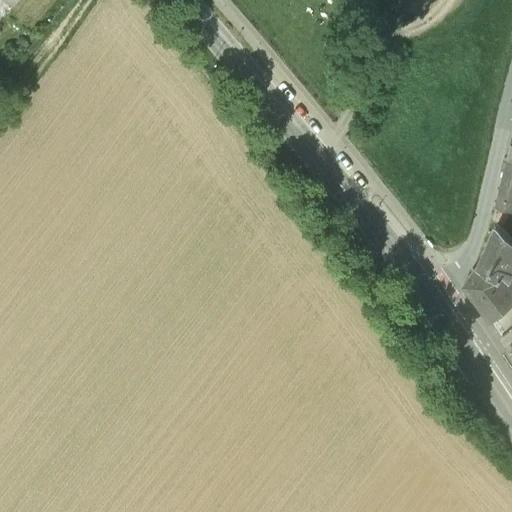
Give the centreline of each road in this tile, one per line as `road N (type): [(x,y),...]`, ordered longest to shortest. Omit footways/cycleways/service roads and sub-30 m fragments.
road 1 (secondary): [(190,0),(425,292)]
road 2 (residential): [(425,292),(474,245),(511,94)]
road 3 (secondary): [(425,292),(511,417)]
